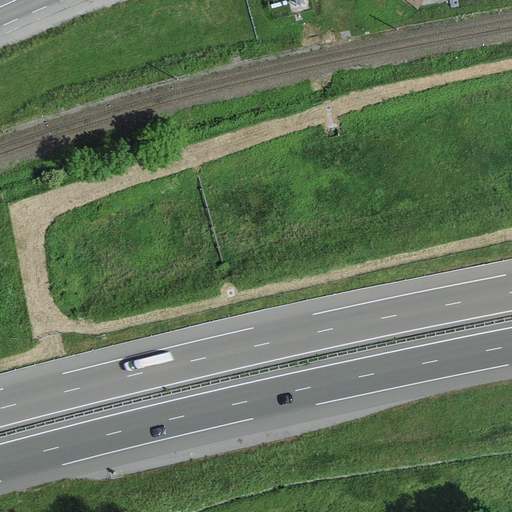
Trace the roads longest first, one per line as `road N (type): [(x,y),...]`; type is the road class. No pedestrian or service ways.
road 1 (motorway): [(511,289),(0,407)]
road 2 (motorway): [(0,465),(511,348)]
